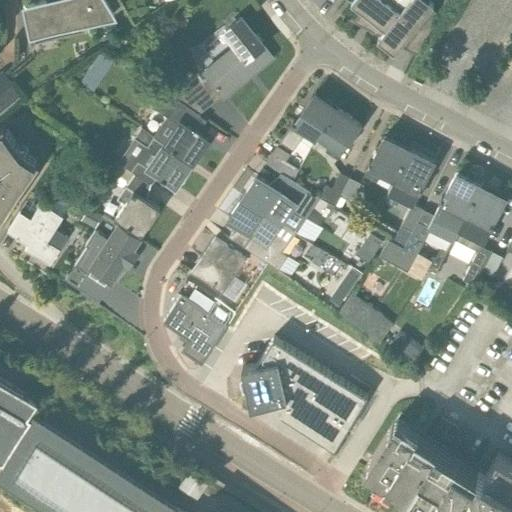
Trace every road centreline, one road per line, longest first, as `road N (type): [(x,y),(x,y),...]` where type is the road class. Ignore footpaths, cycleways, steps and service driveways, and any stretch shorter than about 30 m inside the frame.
road 1 (residential): [(315,502),(330,475),(165,359),(152,294),(158,272),(317,41)]
road 2 (residential): [(315,502),(0,305)]
road 3 (residential): [(511,152),(317,41)]
